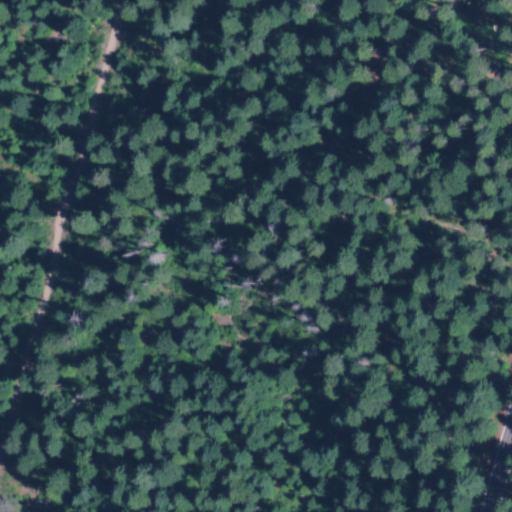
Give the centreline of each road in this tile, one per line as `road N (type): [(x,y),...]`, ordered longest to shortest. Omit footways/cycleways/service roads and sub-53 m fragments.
road 1 (track): [(0,444),(120,0)]
road 2 (primary): [(477,511),(511,385)]
